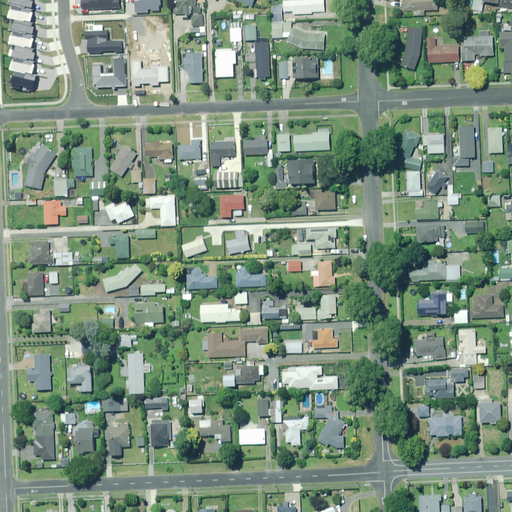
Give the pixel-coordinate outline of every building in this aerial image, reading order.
[(82,0),(83,10),(121,8),(120,0),(82,0)] [(205,16),(205,15),(205,8),(202,7),(203,2),(200,2),(200,0),(179,0),(179,9),(177,8),(177,14),(194,15),(205,16)] [(296,0),(297,14),(323,14),(322,0),(296,0)] [(427,11),(441,10),(440,0),(405,0),(406,11),(417,11),(417,16),(427,16),(427,11)] [(511,0),(474,0),(473,8),(484,10),(486,1),(499,3),(499,6),(511,8),(511,0)] [(276,6),(275,21),(286,21),(286,6),(276,6)] [(205,16),(194,15),(193,32),(208,33),(208,27),(206,27),(206,16),(205,16)] [(243,28),(243,23),(234,23),(234,42),(245,42),(245,28),(243,28)] [(294,30),(295,23),(275,23),(275,38),(291,38),(289,42),(305,49),(328,50),(329,33),(310,32),(296,27),(294,30)] [(261,40),(260,26),(247,26),(248,40),(261,40)] [(418,70),(424,54),(426,28),(411,27),(409,52),(404,65),(418,70)] [(511,31),(503,32),(504,46),(507,46),(507,73),(511,72),(511,31)] [(478,61),(478,55),(483,55),(483,56),(497,56),(497,36),(468,37),(468,50),(466,50),(466,61),(478,61)] [(463,62),(462,46),(440,47),(440,37),(430,37),(431,63),(463,62)] [(258,60),(258,77),(262,77),(262,80),(269,80),(269,77),(273,77),(272,43),(258,43),(258,54),(257,54),(257,60),(258,60)] [(236,51),(236,48),(219,48),(220,77),(238,77),(237,63),(239,63),(239,51),(236,51)] [(207,83),(206,53),(190,53),(191,59),(188,59),(188,70),(190,70),(190,75),(193,75),(193,83),(207,83)] [(322,57),(297,58),(297,64),(301,64),(301,67),(296,67),(297,79),(323,78),(322,57)] [(295,61),(282,61),(281,79),(292,79),(292,77),(295,77),(295,61)] [(479,158),(478,127),(463,127),(463,158),(455,158),(456,166),(473,166),(472,158),(479,158)] [(506,153),(506,128),(492,128),(492,153),(506,153)] [(334,150),(333,132),(316,133),(316,135),(297,136),(298,152),(334,150)] [(293,151),(293,134),(281,135),(281,151),(293,151)] [(418,140),(405,135),(399,149),(411,155),(418,140)] [(448,153),(447,135),(431,135),(432,154),(448,153)] [(271,154),(271,136),(259,136),(259,140),(247,141),(248,155),(271,154)] [(204,140),(195,140),(195,145),(182,146),(182,160),(205,159),(204,140)] [(239,156),(238,140),(214,142),(215,157),(239,156)] [(156,142),(156,144),(149,144),(149,158),(161,157),(161,160),(168,160),(168,162),(176,162),(176,143),(173,143),(173,141),(156,142)] [(60,154),(45,145),(39,154),(36,152),(29,162),(33,165),(28,186),(45,190),(49,171),(60,154)] [(141,153),(128,145),(119,158),(120,159),(114,169),(125,177),(141,153)] [(96,148),(77,148),(77,160),(75,160),(75,167),(78,168),(77,176),(95,176),(96,148)] [(501,159),(494,154),(492,158),(498,163),(501,159)] [(409,158),(407,167),(423,171),(425,162),(409,158)] [(318,183),(318,160),(292,160),(293,184),(318,183)] [(444,168),(444,160),(438,160),(438,163),(434,163),(433,168),(444,168)] [(496,172),(496,162),(486,162),(486,172),(496,172)] [(286,183),(286,168),(279,168),(279,189),(290,189),(290,183),(286,183)] [(452,176),(443,170),(442,171),(439,169),(432,178),(435,179),(429,187),(439,194),(445,186),(447,188),(450,184),(448,183),(452,176)] [(135,183),(141,182),(141,188),(145,188),(145,171),(135,171),(135,183)] [(425,191),(424,171),(410,172),(411,196),(426,196),(426,191),(425,191)] [(242,172),(216,172),(216,189),(242,188),(242,172)] [(211,189),(210,177),(198,178),(199,190),(211,189)] [(78,187),(78,179),(58,180),(59,196),(70,196),(70,188),(78,187)] [(158,194),(158,179),(147,179),(147,194),(158,194)] [(110,196),(111,182),(94,182),(94,195),(110,196)] [(255,191),(254,191),(253,191),(252,191),(251,191),(251,192),(250,193),(250,194),(250,195),(250,196),(250,197),(251,198),(252,198),(252,199),(253,199),(254,199),(255,199),(256,198),(257,197),(258,196),(258,195),(258,194),(258,193),(257,193),(257,192),(256,192),(256,191),(255,191)] [(333,214),(333,210),(339,210),(339,192),(319,192),(319,210),(325,210),(325,214),(333,214)] [(462,205),(462,199),(464,199),(464,194),(457,194),(457,196),(451,195),(451,205),(462,205)] [(248,209),(248,195),(224,196),(224,218),(235,217),(235,210),(248,209)] [(179,226),(178,196),(153,197),(154,209),(164,208),(165,226),(179,226)] [(503,207),(503,196),(491,196),(491,211),(497,211),(497,207),(503,207)] [(100,201),(100,197),(94,197),(95,210),(104,210),(104,201),(100,201)] [(445,203),(442,203),(442,199),(428,200),(428,209),(419,209),(419,220),(442,219),(442,213),(446,213),(445,203)] [(315,201),(305,201),(305,206),(294,206),(294,215),(315,215),(315,201)] [(62,207),(62,202),(45,202),(45,225),(59,225),(59,216),(67,216),(67,207),(62,207)] [(125,205),(124,202),(119,204),(118,202),(108,206),(114,221),(119,219),(121,223),(138,216),(132,202),(125,205)] [(487,233),(487,222),(468,222),(469,233),(487,233)] [(449,236),(448,224),(421,226),(422,242),(442,241),(442,236),(449,236)] [(339,248),(338,228),(310,229),(310,240),(319,239),(319,249),(339,248)] [(248,236),(247,229),(238,231),(240,240),(230,241),(232,254),(254,250),(251,235),(248,236)] [(157,234),(159,234),(159,230),(140,230),(140,238),(157,238),(157,234)] [(133,258),(132,235),(113,236),(113,244),(119,244),(119,258),(133,258)] [(39,246),(33,247),(34,254),(32,254),(32,265),(58,264),(57,250),(53,250),(53,241),(39,241),(39,246)] [(315,255),(315,244),(301,244),(301,246),(295,246),(295,256),(315,255)] [(76,265),(75,252),(60,253),(60,265),(76,265)] [(460,281),(460,257),(443,257),(425,258),(426,269),(413,270),(413,282),(422,282),(460,281)] [(305,261),(291,260),(291,272),(305,272),(305,261)] [(336,286),(335,262),(322,262),(322,271),(315,271),(315,276),(317,276),(317,287),(336,286)] [(143,271),(136,263),(131,268),(128,266),(119,275),(104,280),(107,292),(127,287),(143,271)] [(250,268),(244,268),(244,273),(239,273),(239,287),(269,287),(269,274),(262,274),(262,268),(250,268)] [(511,268),(503,268),(502,278),(511,278),(511,268)] [(209,274),(205,274),(205,269),(195,269),(195,275),(190,275),(190,289),(219,289),(219,276),(209,277),(209,274)] [(61,283),(61,272),(53,272),(53,284),(61,283)] [(31,273),(31,291),(34,291),(34,296),(47,296),(47,283),(51,283),(51,275),(47,275),(47,273),(31,273)] [(167,292),(167,285),(145,285),(145,295),(156,295),(156,292),(167,292)] [(142,296),(142,286),(133,286),(133,296),(142,296)] [(448,291),(433,291),(433,300),(421,300),(421,313),(430,313),(444,313),(444,315),(451,314),(450,301),(448,301),(448,291)] [(251,293),(238,293),(238,304),(251,304),(251,293)] [(497,294),(481,294),(481,301),(477,301),(478,318),(507,318),(507,305),(497,305),(497,294)] [(339,318),(339,295),(324,296),(324,310),(322,311),(322,319),(339,318)] [(159,306),(159,303),(138,303),(139,327),(157,327),(157,323),(168,322),(167,306),(159,306)] [(235,309),(235,305),(204,305),(205,322),(244,322),(243,309),(235,309)] [(292,307),(266,308),(266,319),(289,318),(289,315),(292,315),(292,307)] [(319,319),(319,308),(300,308),(300,316),(302,316),(302,319),(319,319)] [(55,332),(54,309),(44,309),(44,315),(37,315),(37,323),(36,323),(36,333),(55,332)] [(271,343),(271,328),(243,329),(243,342),(226,343),(226,333),(211,333),(211,358),(238,357),(238,362),(249,362),(249,342),(260,341),(260,344),(271,343)] [(336,339),(336,329),(321,329),(322,340),(316,340),(316,349),(341,348),(341,339),(336,339)] [(480,347),(479,330),(463,331),(463,351),(467,351),(467,365),(480,364),(480,353),(490,353),(490,346),(480,347)] [(132,335),(122,335),(122,348),(132,348),(132,335)] [(454,358),(452,337),(418,341),(420,356),(425,356),(425,361),(454,358)] [(306,353),(305,342),(289,343),(290,353),(306,353)] [(139,354),(132,354),(132,356),(121,356),(122,377),(132,377),(132,380),(130,380),(130,389),(132,389),(133,394),(147,394),(147,373),(155,373),(155,364),(147,364),(147,354),(144,354),(144,351),(139,351),(139,354)] [(55,390),(54,354),(38,355),(38,368),(31,368),(32,382),(39,381),(39,390),(55,390)] [(238,376),(238,374),(234,374),(234,376),(228,376),(228,386),(240,386),(240,384),(258,384),(258,380),(263,380),(263,375),(267,375),(267,366),(257,366),(257,361),(251,361),(251,366),(245,366),(245,376),(238,376)] [(96,366),(72,365),(71,383),(83,384),(82,392),(95,392),(96,366)] [(342,384),(342,367),(330,367),(330,371),(320,371),(320,384),(342,384)] [(463,378),(463,370),(453,370),(453,378),(463,378)] [(488,388),(488,377),(477,377),(477,389),(488,388)] [(306,389),(306,379),(290,379),(290,389),(306,389)] [(449,385),(449,380),(429,381),(429,397),(437,396),(437,399),(458,398),(458,384),(449,385)] [(172,410),(171,398),(148,398),(149,409),(165,408),(165,410),(172,410)] [(131,399),(117,399),(106,399),(106,412),(132,411),(131,399)] [(287,400),(261,400),(261,416),(275,416),(275,422),(284,422),(284,408),(287,408),(287,400)] [(205,413),(205,402),(190,402),(190,413),(205,413)] [(504,403),(483,403),(483,423),(494,423),(494,424),(499,424),(499,421),(504,421),(504,403)] [(342,436),(350,419),(336,411),(336,406),(328,406),(328,409),(318,409),(318,418),(333,418),(322,441),(332,446),(332,445),(336,447),(340,449),(348,448),(347,435),(342,436)] [(433,406),(422,406),(422,417),(432,417),(433,406)] [(53,418),(53,413),(36,413),(36,428),(40,428),(40,445),(45,444),(45,455),(58,455),(57,418),(53,418)] [(78,413),(68,413),(68,414),(64,414),(64,424),(78,424),(78,413)] [(226,416),(221,416),(221,421),(214,421),(214,416),(207,416),(207,421),(203,421),(203,436),(218,436),(218,439),(224,439),(224,442),(234,442),(234,425),(227,425),(226,416)] [(466,436),(466,416),(433,417),(434,437),(466,436)] [(312,430),(312,417),(305,417),(305,421),(287,421),(287,435),(289,435),(289,442),(295,443),(295,446),(304,446),(304,429),(312,430)] [(133,447),(132,423),(118,423),(119,427),(113,428),(114,456),(126,456),(126,447),(133,447)] [(174,429),(172,429),(172,423),(154,424),(155,446),(173,446),(173,441),(175,441),(174,429)] [(103,436),(103,428),(79,428),(79,452),(98,452),(98,436),(103,436)] [(256,430),(243,430),(243,444),(266,444),(265,439),(268,439),(268,430),(256,430)] [(148,446),(148,438),(140,438),(140,446),(148,446)] [(453,511),(453,505),(443,506),(443,495),(422,496),(422,511),(453,511)] [(485,511),(485,497),(467,497),(467,511),(485,511)]
